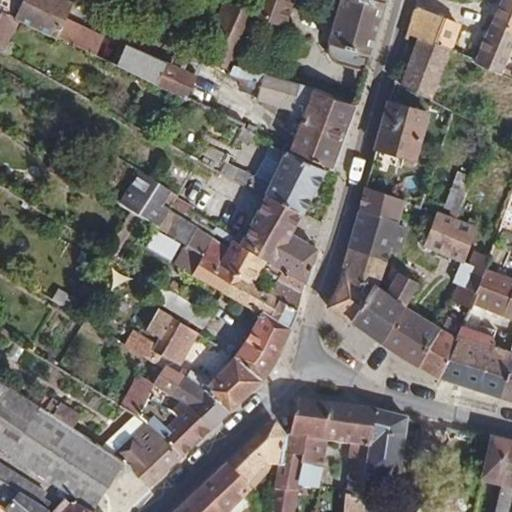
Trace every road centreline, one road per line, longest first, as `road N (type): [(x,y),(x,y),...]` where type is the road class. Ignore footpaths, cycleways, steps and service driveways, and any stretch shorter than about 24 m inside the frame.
road 1 (residential): [(409,0),(308,329),(308,361)]
road 2 (tertiary): [(308,361),(511,430)]
road 3 (tertiary): [(308,361),(158,511)]
